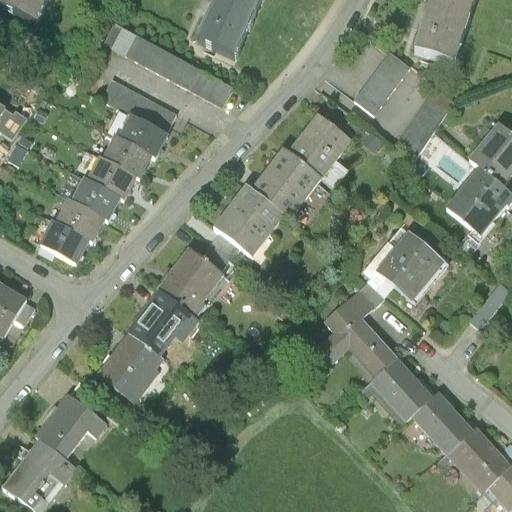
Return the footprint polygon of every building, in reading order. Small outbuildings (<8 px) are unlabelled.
[(0,13),(37,31),(51,0),(5,0),(0,12),(0,13)] [(236,66),(266,0),(221,0),(215,14),(199,50),(236,66)] [(433,0),(415,58),(451,70),(474,0),(433,0)] [(233,93),(115,31),(104,51),(222,113),(233,93)] [(391,58),(355,104),(374,119),(410,73),(391,58)] [(101,109),(132,124),(168,142),(179,121),(112,87),(101,109)] [(453,107),(434,93),(394,152),(412,167),(453,107)] [(14,125),(5,119),(0,126),(0,139),(13,148),(27,127),(17,121),(14,125)] [(352,148),(318,123),(289,160),(323,186),(352,148)] [(132,124),(120,148),(151,164),(156,166),(168,142),(132,124)] [(511,178),(511,140),(499,130),(470,165),(480,174),(501,191),(511,178)] [(116,146),(105,169),(136,184),(140,186),(151,164),(120,148),(116,146)] [(289,160),(284,156),(252,197),(286,223),(291,227),(323,186),(289,160)] [(101,167),(89,190),(120,206),(124,208),(136,184),(105,169),(101,167)] [(511,206),(511,200),(501,191),(480,174),(448,213),(480,240),(505,210),(508,212),(511,206)] [(85,188),(73,211),(105,227),(108,229),(120,206),(89,190),(85,188)] [(254,264),(286,223),(252,197),(247,193),(215,234),(221,239),(254,264)] [(69,209),(57,233),(88,249),(93,251),(105,227),(73,211),(69,209)] [(409,237),(400,230),(361,278),(369,285),(377,276),(409,237)] [(76,273),(88,249),(57,233),(53,231),(41,255),(76,273)] [(409,237),(377,276),(394,291),(407,302),(427,278),(434,285),(447,270),(439,264),(440,263),(409,237)] [(221,239),(211,251),(233,268),(244,277),(254,264),(221,239)] [(233,268),(211,251),(201,264),(223,281),(233,268)] [(158,298),(162,301),(195,326),(228,284),(223,281),(201,264),(191,256),(158,298)] [(367,287),(346,306),(361,323),(385,303),(394,291),(377,276),(369,285),(367,287)] [(26,308),(2,294),(0,297),(0,343),(3,346),(7,339),(25,310),(26,308)] [(162,301),(131,342),(166,369),(198,329),(195,326),(162,301)] [(353,350),(380,379),(397,363),(361,323),(346,306),(324,326),(335,337),(309,360),(324,376),(353,350)] [(35,316),(25,310),(7,339),(18,345),(35,316)] [(135,410),(166,369),(131,342),(100,383),(135,410)] [(405,426),(411,421),(432,402),(397,363),(380,379),(370,387),(405,426)] [(82,388),(70,404),(104,430),(116,414),(82,388)] [(449,457),(473,435),(438,397),(432,402),(411,421),(446,459),(449,457)] [(36,447),(40,450),(65,469),(88,440),(96,446),(107,432),(104,430),(70,404),(36,447)] [(488,492),(511,471),(499,458),(506,451),(499,444),(492,450),(477,432),(473,435),(449,457),(484,496),(488,492)] [(4,496),(24,511),(49,511),(76,478),(65,469),(40,450),(4,496)] [(511,511),(511,469),(511,471),(488,492),(498,503),(487,511),(511,511)]
